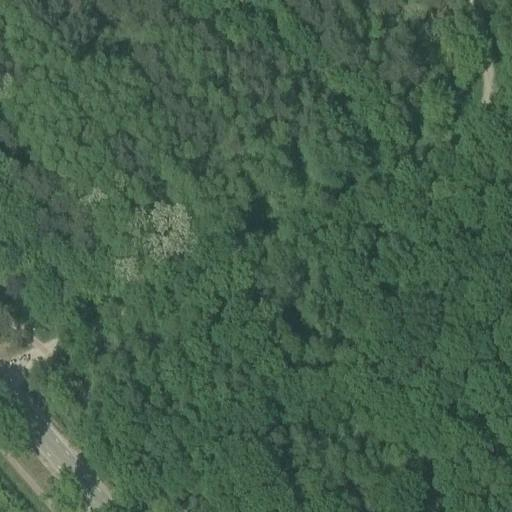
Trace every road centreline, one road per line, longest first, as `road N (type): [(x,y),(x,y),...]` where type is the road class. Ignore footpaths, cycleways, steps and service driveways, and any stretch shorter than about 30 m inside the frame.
road 1 (track): [(476,0),(494,109),(460,147),(41,349)]
road 2 (tertiary): [(106,511),(0,387)]
